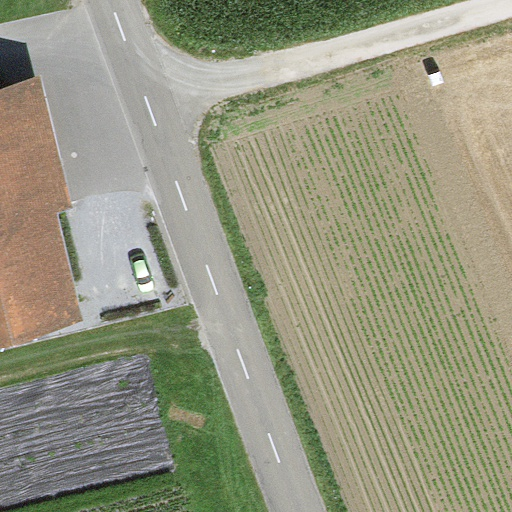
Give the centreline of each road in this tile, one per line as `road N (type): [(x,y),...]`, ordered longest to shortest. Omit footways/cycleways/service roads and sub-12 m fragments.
road 1 (tertiary): [(298,511),(110,0)]
road 2 (track): [(149,107),(511,3)]
